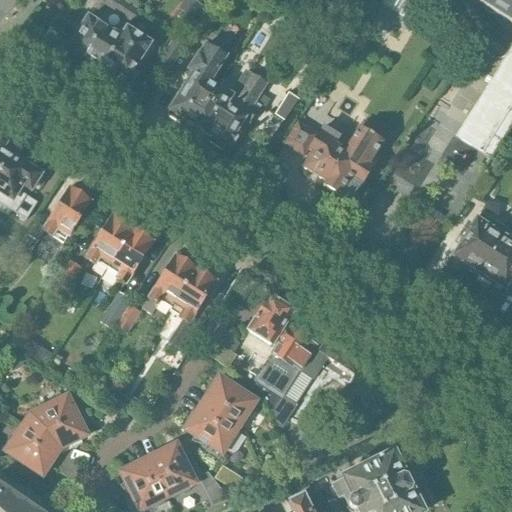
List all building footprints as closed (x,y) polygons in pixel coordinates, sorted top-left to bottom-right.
[(122,0),(107,0),(104,6),(131,24),(139,11),(133,7),(122,0)] [(140,0),(137,0),(133,7),(139,11),(144,15),(150,6),(140,0)] [(417,27),(424,15),(398,0),(385,0),(382,6),(417,27)] [(511,47),(455,137),(492,160),(511,127),(511,0),(467,0),(482,9),(482,12),(483,14),(485,16),(487,17),(489,18),(491,18),(493,17),(494,17),(498,20),(499,22),(499,24),(501,26),(503,27),(505,28),(507,28),(509,27),(510,27),(511,28),(511,47)] [(131,24),(136,27),(144,15),(139,11),(131,24)] [(102,70),(120,40),(87,20),(75,40),(73,39),(70,40),(68,41),(67,42),(65,44),(65,47),(65,49),(65,52),(67,54),(68,55),(70,56),(73,57),(75,57),(77,56),(78,56),(102,70)] [(126,31),(120,40),(102,70),(116,79),(116,81),(116,84),(118,85),(119,87),(121,88),(124,88),(126,88),(127,87),(137,72),(134,69),(149,46),(126,31)] [(175,37),(160,60),(172,68),(188,45),(175,37)] [(169,113),(169,114),(166,118),(182,128),(184,123),(191,127),(218,86),(213,83),(229,58),(225,55),(224,58),(208,47),(209,45),(205,42),(186,73),(192,76),(169,113)] [(191,127),(210,139),(207,143),(222,153),(225,148),(225,149),(243,121),(250,126),(262,107),(257,104),(269,85),(246,71),(233,90),(230,88),(227,92),(218,86),(191,127)] [(323,129),(319,136),(299,123),(284,146),(304,159),(308,152),(313,155),(303,170),(325,184),(323,188),(349,205),(376,162),(372,160),(386,139),(363,124),(349,146),(345,143),(340,150),(334,146),(339,139),(323,129)] [(0,173),(10,157),(0,150),(0,148),(2,145),(0,143),(0,173)] [(0,173),(0,204),(1,205),(14,213),(14,214),(15,215),(26,221),(37,204),(17,192),(21,185),(28,190),(37,176),(30,172),(31,170),(10,157),(0,173)] [(448,227),(487,166),(481,162),(446,218),(420,201),(416,207),(448,227)] [(483,174),(470,196),(483,204),(496,181),(483,174)] [(68,192),(42,233),(63,246),(88,205),(85,203),(84,196),(77,192),(71,194),(68,192)] [(478,274),(505,231),(490,221),(497,217),(497,208),(487,205),(473,227),(471,226),(458,246),(460,248),(451,262),(461,268),(463,265),(478,274)] [(107,269),(131,232),(129,231),(128,225),(121,221),(115,222),(112,219),(86,260),(94,266),(97,262),(107,269)] [(511,235),(505,231),(478,274),(493,284),(491,287),(501,294),(510,280),(511,281),(511,280),(511,235)] [(131,232),(107,269),(119,276),(117,280),(125,285),(151,244),(148,242),(147,237),(140,232),(134,234),(131,232)] [(22,268),(38,243),(26,235),(10,259),(22,268)] [(157,306),(168,313),(194,271),(192,270),(190,264),(183,260),(177,261),(175,259),(141,311),(149,317),(157,306)] [(79,272),(68,265),(55,286),(66,293),(79,272)] [(171,334),(165,343),(185,355),(188,350),(188,351),(209,318),(197,311),(214,284),(211,283),(209,277),(203,272),(197,273),(194,271),(168,313),(188,326),(180,339),(171,334)] [(117,322),(129,303),(119,296),(107,314),(117,322)] [(270,349),(293,313),(269,298),(246,334),(270,349)] [(126,337),(139,315),(129,308),(115,330),(126,337)] [(254,382),(255,384),(271,415),(282,399),(283,400),(308,360),(317,366),(322,366),(327,357),(355,375),(365,360),(329,336),(319,351),(288,331),(255,381),(254,382)] [(201,406),(238,429),(240,426),(243,427),(254,411),(251,409),(255,403),(218,380),(214,386),(211,384),(205,394),(208,396),(201,406)] [(22,428),(59,452),(59,451),(86,437),(66,399),(60,402),(58,399),(41,407),(43,410),(30,417),(22,428)] [(110,405),(103,415),(110,419),(117,409),(110,405)] [(238,429),(201,406),(195,415),(192,413),(186,423),(189,425),(184,431),(221,455),(225,449),(228,451),(238,435),(235,433),(238,429)] [(59,452),(22,428),(20,432),(17,430),(6,446),(9,448),(5,454),(42,478),(45,472),(48,474),(55,463),(52,462),(59,452)] [(147,461),(167,499),(171,497),(172,500),(189,492),(188,489),(194,486),(175,447),(168,450),(167,447),(156,452),(158,455),(147,461)] [(342,480),(332,485),(337,495),(342,493),(349,508),(350,509),(351,510),(352,511),(353,511),(354,511),(355,511),(357,511),(358,511),(423,511),(431,509),(430,507),(431,505),(431,503),(431,501),(431,499),(430,497),(428,495),(427,493),(425,492),(423,491),(422,490),(413,495),(392,454),(386,458),(383,454),(379,456),(379,455),(373,458),(374,459),(369,461),(371,465),(342,480)] [(167,499),(147,461),(137,466),(135,463),(125,468),(126,471),(120,474),(138,511),(141,511),(146,510),(146,511),(149,511),(164,504),(163,501),(167,499)] [(308,511),(301,498),(286,505),(289,511),(308,511)]
